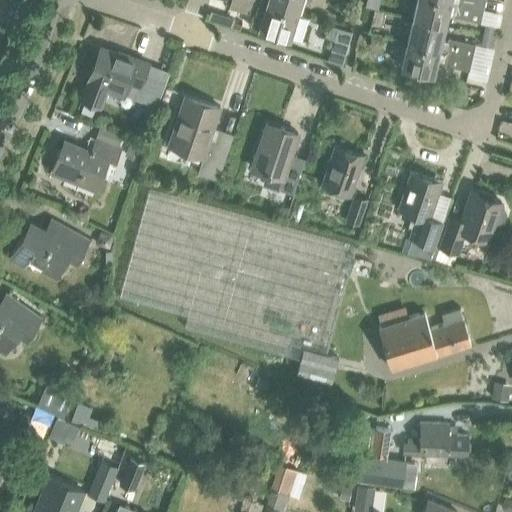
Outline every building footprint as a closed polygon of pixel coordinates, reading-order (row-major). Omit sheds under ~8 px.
[(252,0),(230,0),(228,7),(253,15),(250,25),(288,37),(295,13),(252,0)] [(252,0),(295,13),(299,0),(252,0)] [(450,0),(415,0),(412,16),(444,24),(447,10),(454,11),(453,14),(479,20),(482,7),(450,0)] [(224,15),(221,23),(232,27),(235,19),(224,15)] [(412,16),(406,41),(471,56),(474,43),(448,37),(447,39),(441,38),(444,24),(412,16)] [(487,22),(484,33),(495,36),(498,25),(487,22)] [(484,33),(482,44),(493,46),(495,36),(484,33)] [(471,56),(406,41),(400,66),(432,73),(436,58),(442,59),(442,61),(468,68),(471,56)] [(107,85),(124,92),(127,83),(139,88),(148,63),(128,55),(128,56),(100,46),(81,97),(100,104),(107,85)] [(228,141),(209,134),(220,105),(185,92),(167,143),(202,156),(197,169),(215,176),(228,141)] [(296,130),(266,119),(251,163),(249,167),(265,173),(262,184),(278,190),(279,188),(293,193),(303,164),(300,163),(286,158),(296,130)] [(65,139),(54,167),(67,172),(65,176),(96,188),(108,158),(115,161),(121,147),(96,137),(91,150),(65,139)] [(132,143),(126,156),(137,160),(143,147),(132,143)] [(319,183),(345,191),(358,152),(332,143),(319,183)] [(411,170),(399,206),(416,212),(411,227),(417,230),(409,254),(426,259),(440,219),(428,215),(440,180),(411,170)] [(187,315),(184,326),(300,358),(303,347),(326,353),(356,247),(148,190),(119,296),(187,315)] [(450,214),(434,259),(450,265),(463,230),(485,238),(491,220),(494,221),(498,219),(500,212),(498,208),(496,207),(498,201),(470,191),(460,218),(450,214)] [(354,194),(345,220),(360,225),(368,199),(354,194)] [(67,260),(76,265),(90,240),(59,223),(54,232),(52,232),(52,233),(32,223),(15,254),(57,277),(67,260)] [(101,231),(97,244),(109,247),(113,235),(101,231)] [(0,307),(0,348),(6,352),(17,336),(26,343),(42,320),(12,299),(5,309),(4,308),(3,310),(0,307)] [(381,323),(376,325),(389,367),(468,344),(457,307),(440,312),(443,322),(426,327),(421,311),(408,315),(405,306),(378,314),(381,323)] [(334,355),(326,353),(303,347),(300,358),(296,372),(328,381),(332,382),(339,357),(334,355)] [(261,377),(257,385),(268,389),(272,381),(261,377)] [(36,402),(59,412),(67,393),(43,383),(36,402)] [(494,385),(492,397),(507,399),(510,388),(494,385)] [(51,439),(91,450),(94,439),(80,435),(83,422),(58,415),(51,439)] [(420,440),(403,439),(403,451),(464,453),(465,433),(444,432),(444,423),(420,422),(420,440)] [(363,425),(360,452),(372,453),(387,455),(391,429),(363,425)] [(125,444),(103,435),(96,452),(119,461),(125,444)] [(357,452),(354,478),(402,486),(405,459),(357,452)] [(105,496),(118,462),(102,456),(89,490),(105,496)] [(145,462),(130,457),(120,483),(134,489),(145,462)] [(68,511),(72,502),(76,504),(82,488),(47,474),(32,511),(68,511)] [(263,511),(271,490),(253,484),(248,499),(243,498),(239,509),(246,511),(245,511),(263,511)] [(264,511),(279,511),(287,490),(274,485),(264,511)] [(358,485),(354,509),(371,511),(375,487),(358,485)] [(343,487),(341,498),(350,500),(352,489),(343,487)] [(456,511),(457,511),(427,498),(421,511),(456,511)] [(504,502),(503,507),(504,509),(511,511),(511,501),(507,500),(504,502)] [(142,511),(119,503),(115,511),(142,511)]
